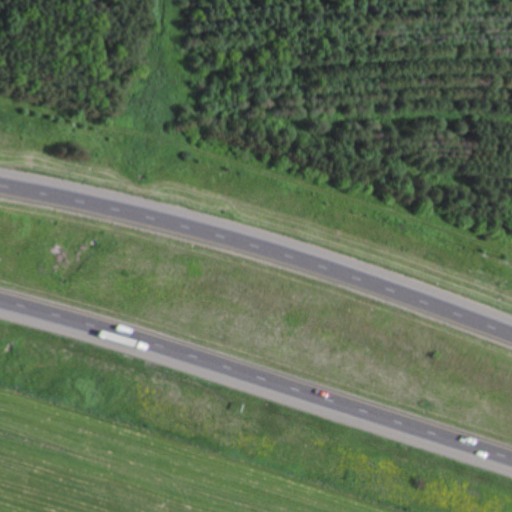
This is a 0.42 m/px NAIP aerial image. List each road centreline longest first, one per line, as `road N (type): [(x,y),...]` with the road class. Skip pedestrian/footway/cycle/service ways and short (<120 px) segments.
road 1 (motorway): [(0,301),(511,458)]
road 2 (motorway): [(511,334),(299,260),(0,186)]
